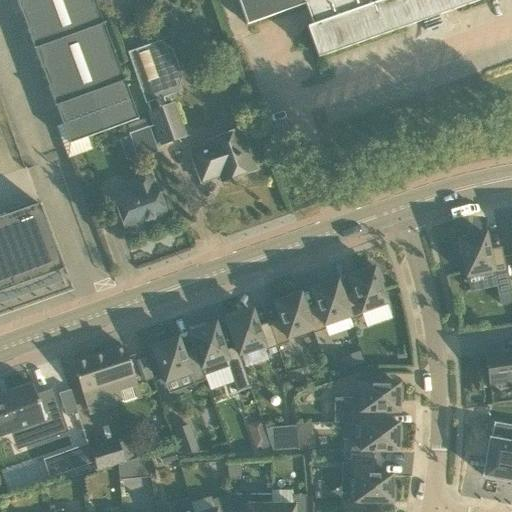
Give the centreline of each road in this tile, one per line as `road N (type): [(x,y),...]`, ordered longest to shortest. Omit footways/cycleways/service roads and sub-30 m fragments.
road 1 (secondary): [(404,209),(0,352)]
road 2 (residential): [(404,209),(426,290),(441,411),(434,510)]
